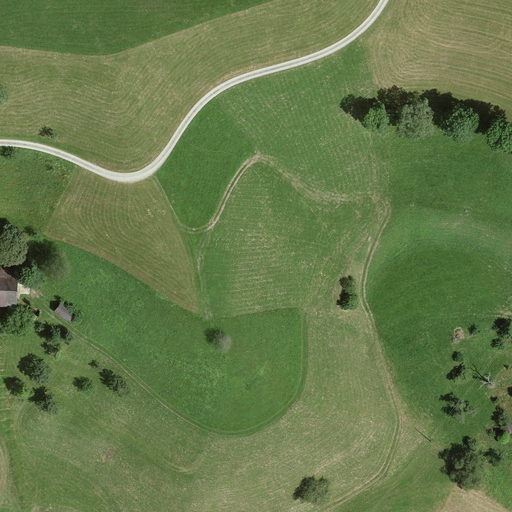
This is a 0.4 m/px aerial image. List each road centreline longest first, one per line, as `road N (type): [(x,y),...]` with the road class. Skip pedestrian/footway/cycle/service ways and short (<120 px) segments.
road 1 (track): [(0,142),(43,148),(114,176),(143,174),(208,96),(326,52),(384,0)]
road 2 (track): [(26,290),(176,411),(227,433),(264,424),(298,395),(306,313)]
